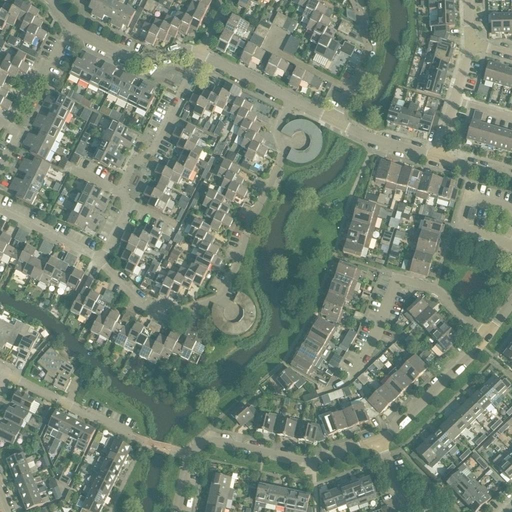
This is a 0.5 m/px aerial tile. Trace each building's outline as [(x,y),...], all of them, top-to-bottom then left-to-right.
[(5,5),(2,12),(9,16),(6,24),(13,28),(17,20),(21,12),(20,12),(24,5),(19,2),(14,0),(11,7),(5,5)] [(105,0),(93,0),(89,9),(93,11),(91,16),(97,18),(105,0)] [(108,19),(116,3),(109,0),(105,0),(97,18),(102,21),(104,17),(108,19)] [(148,12),(153,2),(150,0),(147,0),(143,10),(148,12)] [(169,9),(171,4),(162,0),(160,0),(158,4),(169,9)] [(193,3),(189,10),(204,17),(212,2),(207,0),(203,0),(200,6),(193,2),(193,3)] [(246,10),(250,2),(251,0),(240,0),(238,6),(246,10)] [(301,0),(298,6),(306,10),(307,10),(311,2),(319,6),(323,7),(324,4),(321,3),(322,0),(301,0)] [(153,15),(158,4),(153,2),(148,12),(153,15)] [(319,6),(311,2),(307,10),(306,10),(302,18),(310,22),(311,22),(315,14),(323,18),(327,10),(323,7),(319,6)] [(116,28),(125,8),(116,3),(108,19),(112,21),(110,25),(116,28)] [(36,20),(39,12),(24,5),(20,12),(21,12),(17,20),(24,24),(28,16),(36,20)] [(454,16),(454,6),(429,6),(429,11),(437,11),(437,17),(454,16)] [(138,20),(143,10),(138,7),(135,13),(133,18),(138,20)] [(128,28),(133,18),(135,13),(125,8),(116,28),(121,30),(123,26),(128,28)] [(186,17),(185,17),(193,21),(189,29),(187,33),(190,35),(192,30),(197,32),(204,17),(189,10),(186,17)] [(0,30),(2,31),(6,24),(9,16),(2,12),(0,11),(0,30)] [(172,13),(170,18),(175,20),(174,21),(182,24),(178,32),(176,37),(179,38),(181,34),(186,36),(187,33),(189,29),(193,21),(185,17),(186,17),(178,13),(175,12),(172,13)] [(277,26),(283,16),(278,13),(272,24),(277,26)] [(323,18),(315,14),(311,22),(310,22),(306,30),(314,34),(315,34),(319,26),(327,30),(331,22),(323,18)] [(491,34),(502,33),(501,15),(491,15),(491,34)] [(502,33),(511,33),(511,15),(501,15),(502,33)] [(36,20),(28,16),(24,24),(20,31),(27,35),(28,35),(32,27),(39,31),(43,23),(36,20)] [(282,29),(288,18),(283,16),(277,26),(282,29)] [(435,28),(435,34),(449,35),(449,28),(454,28),(454,16),(437,17),(430,17),(430,24),(430,28),(435,28)] [(164,24),(163,24),(171,28),(167,36),(165,41),(168,42),(170,37),(175,40),(176,37),(178,32),(182,24),(174,21),(175,20),(170,18),(167,17),(164,24)] [(245,34),(249,26),(232,17),(224,34),(233,38),(236,30),(245,34)] [(133,31),(138,20),(133,18),(128,28),(133,31)] [(287,31),(293,21),(288,18),(282,29),(287,31)] [(151,20),(148,26),(153,28),(152,28),(160,32),(156,40),(164,43),(165,41),(167,36),(171,28),(163,24),(164,24),(156,21),(153,19),(151,20)] [(261,21),(258,26),(269,31),(271,26),(261,21)] [(292,34),(298,23),(293,21),(287,31),(292,34)] [(350,32),(353,26),(342,21),(340,26),(350,32)] [(145,24),(141,32),(149,36),(145,43),(153,47),(156,40),(160,32),(152,28),(153,28),(148,26),(145,24)] [(258,26),(256,31),(266,36),(269,31),(258,26)] [(327,30),(319,26),(315,34),(314,34),(310,42),(318,46),(319,46),(323,38),(331,42),(335,34),(327,30)] [(348,37),(350,32),(340,26),(337,31),(348,37)] [(39,31),(32,27),(28,35),(27,35),(24,42),(32,46),(35,38),(43,42),(47,34),(39,31)] [(256,31),(253,36),(264,41),(266,36),(256,31)] [(233,38),(224,34),(216,50),(224,54),(227,50),(234,53),(236,50),(238,47),(242,49),(245,44),(233,38)] [(447,43),(449,35),(435,34),(433,39),(431,38),(428,49),(452,56),(455,45),(447,43)] [(253,36),(251,41),(262,46),(264,41),(253,36)] [(299,47),(301,42),(290,37),(288,42),(299,47)] [(342,48),(331,42),(323,38),(319,46),(318,46),(314,54),(332,63),(336,55),(339,56),(340,53),(342,48)] [(251,41),(248,45),(259,51),(262,46),(251,41)] [(296,52),(299,47),(288,42),(285,47),(296,52)] [(353,53),(355,48),(345,43),(342,48),(353,53)] [(248,45),(240,62),(249,66),(253,58),(261,62),(260,64),(267,68),(273,57),(265,54),(259,51),(248,45)] [(294,57),(296,52),(285,47),(283,52),(294,57)] [(350,58),(353,53),(342,48),(340,53),(350,58)] [(449,66),(452,56),(428,49),(425,59),(449,66)] [(26,75),(30,68),(23,64),(26,57),(18,53),(15,60),(11,68),(19,72),(26,75)] [(79,81),(92,56),(86,54),(82,63),(77,60),(70,76),(79,81)] [(15,79),(19,72),(11,68),(15,60),(7,56),(4,64),(0,71),(8,75),(15,79)] [(89,85),(97,70),(93,68),(97,59),(92,56),(79,81),(89,85)] [(267,68),(264,74),(273,78),(277,70),(285,74),(289,66),(273,57),(267,68)] [(446,77),(449,66),(425,59),(422,70),(446,77)] [(98,90),(111,66),(105,63),(101,72),(97,70),(89,85),(98,90)] [(494,84),(499,66),(488,64),(483,81),(494,84)] [(108,95),(116,79),(112,77),(116,69),(111,66),(98,90),(108,95)] [(503,87),(508,69),(499,66),(494,84),(503,87)] [(322,82),(313,78),(297,69),(289,86),(297,90),(301,82),(309,86),(318,91),(322,82)] [(511,89),(511,70),(508,69),(503,87),(511,89)] [(446,77),(422,70),(422,71),(423,71),(421,76),(420,76),(419,80),(443,87),(446,77)] [(118,100),(130,75),(124,72),(120,81),(116,79),(108,95),(118,100)] [(127,104),(135,89),(131,87),(135,78),(130,75),(118,100),(127,104)] [(440,98),(443,87),(419,80),(416,91),(440,98)] [(137,109),(149,85),(143,82),(139,91),(135,89),(127,104),(137,109)] [(146,114),(154,98),(150,96),(154,87),(149,85),(137,109),(146,114)] [(222,92),(230,96),(227,104),(223,111),(230,115),(234,107),(238,100),(241,92),(226,85),(222,92)] [(211,96),(219,100),(215,107),(216,108),(223,111),(227,104),(230,96),(222,92),(215,88),(211,96)] [(1,90),(0,89),(0,98),(5,101),(8,93),(1,90)] [(200,99),(200,100),(208,104),(204,111),(205,111),(212,115),(216,108),(215,107),(219,100),(211,96),(204,92),(200,99)] [(57,101),(48,96),(45,102),(69,114),(74,104),(59,96),(57,101)] [(193,96),(189,104),(197,107),(193,115),(201,119),(205,111),(204,111),(208,104),(200,100),(200,99),(193,96)] [(5,101),(0,98),(0,109),(1,109),(8,112),(12,104),(5,101)] [(90,108),(92,104),(82,99),(80,103),(90,108)] [(397,126),(402,110),(404,102),(393,99),(387,123),(397,126)] [(234,107),(230,115),(237,118),(238,118),(241,111),(249,115),(249,114),(253,107),(238,100),(234,107)] [(65,123),(69,114),(45,102),(42,107),(51,112),(49,116),(65,123)] [(408,129),(415,105),(410,104),(408,112),(402,110),(397,126),(408,129)] [(418,132),(423,116),(417,114),(419,107),(415,105),(408,129),(418,132)] [(429,135),(436,111),(425,108),(423,116),(418,132),(429,135)] [(237,118),(234,126),(241,129),(245,122),(253,125),(257,118),(249,114),(249,115),(241,111),(238,118),(237,118)] [(481,122),(483,114),(475,111),(472,120),(481,122)] [(97,127),(102,117),(94,114),(89,124),(97,127)] [(47,120),(38,115),(35,121),(60,133),(65,123),(49,116),(47,120)] [(55,142),(60,133),(35,121),(33,126),(42,131),(40,135),(55,142)] [(302,133),(305,121),(301,121),(298,121),(294,122),(291,123),(296,134),(297,133),(301,133),(302,133)] [(308,136),(317,128),(314,126),(311,124),(308,122),(305,121),(302,133),(303,133),(307,135),(308,136)] [(237,137),(234,144),(241,147),(245,140),(249,133),(257,136),(260,129),(253,125),(245,122),(241,129),(237,137)] [(131,144),(134,139),(125,134),(127,130),(112,123),(107,132),(131,144)] [(292,138),(292,137),(295,134),(296,134),(291,123),(288,125),(285,127),(283,130),(281,133),(292,138)] [(471,125),(466,141),(482,145),(493,149),(493,151),(497,152),(502,153),(502,151),(511,154),(511,136),(502,134),(487,129),(471,125)] [(192,137),(195,129),(188,126),(184,133),(177,129),(173,137),(180,141),(188,144),(191,137),(192,137)] [(310,142),(322,141),(322,138),(321,134),(319,131),(317,128),(308,136),(309,137),(310,141),(310,142)] [(129,150),(131,144),(107,132),(102,142),(118,150),(120,146),(129,150)] [(241,147),(248,151),(249,151),(252,144),(260,147),(264,140),(257,136),(249,133),(245,140),(241,147)] [(38,139),(29,134),(26,140),(50,152),(55,142),(40,135),(38,139)] [(199,140),(192,137),(191,137),(188,144),(180,141),(176,148),(184,152),(191,155),(195,148),(199,140)] [(46,162),(50,152),(26,140),(23,145),(32,150),(30,154),(46,162)] [(319,155),(320,152),(322,148),(322,145),(322,141),(310,142),(310,143),(309,147),(309,148),(319,155)] [(122,163),(125,158),(116,154),(118,150),(102,142),(98,151),(122,163)] [(95,157),(84,152),(86,146),(80,143),(74,154),(81,157),(82,156),(93,161),(108,169),(110,165),(119,169),(122,163),(98,151),(95,157)] [(248,151),(245,158),(253,162),(256,155),(264,159),(268,151),(260,147),(252,144),(249,151),(248,151)] [(203,151),(195,148),(191,155),(184,152),(180,159),(195,166),(203,151)] [(307,164),(311,162),(314,160),(317,158),(319,155),(309,148),(308,149),(305,152),(304,152),(307,164)] [(293,164),(297,152),(292,150),(286,160),(293,164)] [(307,164),(304,152),(303,152),(298,152),(297,152),(293,164),(297,164),(300,165),(304,164),(307,164)] [(77,166),(81,157),(74,154),(70,163),(77,166)] [(188,181),(195,166),(180,159),(177,166),(184,170),(181,178),(188,181)] [(33,164),(24,160),(21,165),(46,177),(51,168),(35,160),(33,164)] [(177,185),(181,178),(184,170),(177,166),(169,162),(166,170),(173,174),(170,181),(170,182),(177,185)] [(236,177),(240,170),(225,162),(217,177),(225,181),(229,174),(236,177)] [(256,175),(258,171),(243,163),(241,167),(256,175)] [(386,185),(387,183),(386,183),(391,166),(381,163),(375,182),(386,185)] [(41,187),(46,177),(21,165),(19,171),(27,175),(26,179),(41,187)] [(158,176),(155,182),(159,184),(159,185),(166,189),(170,182),(170,181),(173,174),(166,170),(163,168),(158,166),(154,174),(158,176)] [(386,185),(385,188),(395,192),(396,189),(402,169),(391,166),(386,183),(387,183),(386,185)] [(402,169),(396,189),(406,192),(407,189),(412,172),(402,169)] [(418,192),(422,175),(412,172),(407,189),(418,192)] [(236,177),(229,174),(225,181),(221,188),(228,192),(229,192),(232,185),(240,188),(244,181),(236,177)] [(418,192),(416,198),(426,201),(427,197),(428,195),(433,178),(422,175),(418,192)] [(437,200),(438,198),(443,181),(433,178),(428,195),(427,197),(437,200)] [(24,183),(15,179),(12,184),(36,196),(41,187),(26,179),(24,183)] [(454,184),(443,181),(438,198),(437,200),(448,203),(449,201),(456,203),(459,191),(452,189),(454,184)] [(31,206),(36,196),(12,184),(9,190),(18,194),(16,199),(31,206)] [(106,207),(109,202),(100,197),(102,193),(86,185),(82,195),(106,207)] [(163,196),(166,189),(159,185),(155,192),(147,188),(144,196),(151,200),(151,199),(159,203),(163,196)] [(240,188),(232,185),(229,192),(228,192),(225,199),(225,200),(232,203),(236,196),(244,200),(247,192),(240,188)] [(225,199),(210,192),(203,207),(210,210),(210,211),(214,203),(222,207),(222,206),(225,200),(225,199)] [(103,213),(106,207),(82,195),(77,205),(92,212),(94,208),(103,213)] [(170,199),(163,196),(159,203),(151,199),(151,200),(147,207),(163,215),(170,199)] [(187,208),(190,200),(182,197),(178,203),(179,204),(187,208)] [(378,218),(381,208),(359,201),(355,212),(378,218)] [(222,207),(214,203),(210,211),(210,210),(206,218),(214,221),(214,222),(218,214),(225,218),(226,217),(229,210),(222,206),(222,207)] [(409,221),(409,220),(410,216),(403,214),(406,205),(403,204),(400,213),(402,214),(400,219),(409,221)] [(97,226),(99,221),(90,216),(92,212),(77,205),(72,214),(97,226)] [(431,219),(433,209),(425,207),(424,207),(422,216),(431,219)] [(473,221),(476,211),(470,209),(467,220),(473,221)] [(375,229),(378,218),(355,212),(352,222),(375,229)] [(94,232),(97,226),(72,214),(67,224),(83,232),(85,227),(94,232)] [(225,218),(218,214),(214,222),(214,221),(210,228),(211,228),(210,229),(211,229),(218,233),(222,225),(229,229),(233,221),(226,217),(225,218)] [(207,236),(211,229),(210,229),(211,228),(210,228),(196,221),(188,236),(195,240),(196,240),(199,232),(207,236)] [(422,231),(439,236),(440,233),(441,234),(442,233),(444,226),(425,221),(422,231)] [(372,239),(375,229),(352,222),(349,233),(372,239)] [(147,246),(155,249),(160,239),(169,243),(171,239),(162,234),(147,227),(143,234),(151,238),(147,246)] [(15,240),(11,249),(15,251),(19,243),(24,232),(19,230),(14,240),(15,240)] [(144,253),(147,246),(151,238),(143,234),(136,230),(132,238),(140,242),(136,249),(144,253)] [(417,230),(414,240),(438,247),(440,241),(439,239),(438,239),(439,236),(422,231),(417,230)] [(24,232),(19,243),(24,245),(30,235),(24,232)] [(207,236),(199,232),(196,240),(195,240),(192,247),(199,251),(203,243),(211,247),(215,240),(207,236)] [(369,249),(372,239),(349,233),(346,243),(363,248),(369,249)] [(133,257),(133,256),(136,249),(140,242),(132,238),(125,234),(121,242),(129,246),(125,253),(133,257)] [(0,253),(3,255),(3,256),(11,259),(15,251),(11,249),(7,247),(11,239),(3,235),(0,240),(0,253)] [(437,254),(438,247),(414,240),(411,251),(416,252),(433,257),(434,254),(435,254),(437,254)] [(43,255),(49,244),(44,242),(38,252),(43,255)] [(211,247),(203,243),(199,251),(196,258),(203,262),(207,254),(215,258),(218,251),(211,247)] [(360,259),(363,248),(346,243),(343,254),(360,259)] [(48,257),(54,247),(49,244),(43,255),(48,257)] [(31,259),(35,251),(27,247),(23,255),(15,251),(11,259),(19,263),(27,267),(31,259)] [(430,267),(433,257),(416,252),(413,262),(430,267)] [(133,257),(125,253),(121,260),(129,264),(125,271),(133,275),(140,260),(133,256),(133,257)] [(67,267),(73,256),(68,254),(62,264),(51,259),(47,267),(43,275),(52,279),(49,284),(57,288),(59,283),(63,275),(67,267)] [(199,269),(207,273),(211,266),(218,269),(222,262),(215,258),(207,254),(203,262),(198,259),(194,266),(200,269),(199,269)] [(72,269),(78,258),(73,256),(67,267),(72,269)] [(39,263),(31,259),(27,267),(19,263),(15,271),(31,279),(39,263)] [(430,267),(413,262),(408,261),(405,272),(427,278),(430,267)] [(47,288),(49,284),(52,279),(43,275),(47,267),(39,263),(31,279),(47,288)] [(340,264),(336,274),(357,282),(361,272),(366,274),(368,270),(358,267),(357,270),(356,270),(340,264)] [(200,288),(207,273),(199,269),(200,269),(192,265),(189,272),(188,273),(196,276),(192,284),(200,288)] [(189,292),(192,284),(196,276),(188,273),(189,272),(181,269),(178,276),(177,276),(185,280),(181,288),(189,292)] [(75,291),(84,275),(75,271),(71,279),(63,275),(59,283),(75,291)] [(155,275),(151,273),(148,272),(144,279),(155,284),(163,288),(159,295),(167,299),(170,292),(174,284),(166,280),(167,280),(159,276),(155,274),(155,275)] [(178,295),(181,288),(185,280),(177,276),(178,276),(170,272),(167,280),(166,280),(174,284),(170,292),(178,295)] [(336,274),(332,285),(353,292),(357,282),(336,274)] [(79,297),(71,313),(87,322),(91,313),(92,313),(83,309),(87,301),(91,294),(88,292),(88,291),(93,280),(88,278),(83,289),(79,297)] [(143,283),(140,289),(145,292),(148,286),(143,283)] [(332,285),(329,295),(345,301),(349,303),(353,292),(332,285)] [(102,298),(101,301),(106,303),(111,293),(106,290),(102,298)] [(239,306),(245,296),(242,294),(238,292),(233,303),(238,306),(239,306)] [(87,301),(83,309),(92,313),(91,313),(99,317),(100,317),(104,309),(106,304),(106,303),(101,301),(102,298),(100,297),(91,293),(91,294),(87,301)] [(111,293),(106,303),(106,304),(111,306),(116,295),(111,293)] [(329,295),(325,305),(341,311),(342,311),(345,301),(329,295)] [(243,311),(254,307),(253,304),(251,301),(248,298),(245,296),(239,306),(240,307),(242,310),(243,311)] [(408,312),(404,316),(412,324),(416,320),(428,308),(421,300),(408,312)] [(212,319),(224,316),(224,315),(224,311),(225,310),(214,304),(212,308),(212,311),(211,315),(212,319)] [(325,305),(321,315),(327,318),(326,319),(336,324),(338,322),(340,322),(344,312),(342,311),(341,311),(325,305)] [(254,321),(255,318),(255,314),(255,311),(254,307),(243,311),(243,312),(243,316),(243,317),(254,321)] [(428,308),(416,320),(420,325),(416,328),(419,332),(423,328),(436,316),(428,308)] [(126,323),(132,313),(127,310),(121,321),(126,323)] [(108,321),(103,329),(112,333),(119,337),(124,329),(116,325),(120,317),(111,313),(107,321),(108,321)] [(131,326),(137,315),(132,313),(126,323),(131,326)] [(219,331),(227,322),(226,321),(224,317),(224,316),(212,319),(213,322),(214,325),(216,329),(219,331)] [(436,316),(423,328),(431,336),(443,324),(436,316)] [(99,317),(91,333),(108,342),(112,333),(103,329),(108,321),(107,321),(100,317),(99,317)] [(246,333),(249,330),(251,328),(253,325),(254,321),(243,317),(243,318),(240,322),(239,322),(246,333)] [(0,349),(2,351),(4,346),(4,345),(6,345),(6,344),(13,347),(24,325),(17,322),(14,327),(0,320),(0,349)] [(319,320),(313,329),(331,339),(336,330),(319,320)] [(132,333),(128,341),(136,345),(143,349),(144,349),(148,341),(151,335),(156,325),(151,322),(147,330),(144,329),(135,325),(131,333),(132,333)] [(232,336),(233,324),(232,324),(228,322),(227,322),(219,331),(222,333),(225,335),(228,336),(232,336)] [(246,333),(239,322),(238,323),(234,324),(233,324),(232,336),(236,336),(239,336),(242,334),(246,333)] [(394,330),(401,324),(398,322),(392,328),(394,330)] [(443,324),(431,336),(438,344),(451,332),(443,324)] [(24,325),(13,347),(20,351),(19,351),(20,353),(19,354),(17,358),(26,362),(35,344),(39,335),(38,335),(37,334),(36,338),(28,334),(30,328),(24,325)] [(156,325),(151,335),(155,338),(161,327),(156,325)] [(172,326),(169,332),(172,333),(180,337),(183,332),(172,326)] [(168,341),(164,349),(172,353),(180,357),(184,349),(188,341),(193,330),(188,328),(186,333),(181,342),(178,341),(180,337),(172,333),(168,341)] [(119,337),(115,345),(132,354),(136,345),(128,341),(132,333),(131,333),(124,329),(119,337)] [(325,349),(331,339),(313,329),(308,338),(325,349)] [(184,349),(180,357),(188,361),(196,365),(197,364),(200,357),(204,349),(200,347),(201,345),(199,339),(196,338),(198,333),(193,330),(188,341),(184,349)] [(349,332),(341,346),(348,350),(356,336),(349,332)] [(438,344),(435,347),(442,355),(446,352),(458,340),(458,339),(451,332),(438,344)] [(407,344),(413,337),(411,335),(404,341),(407,344)] [(156,345),(152,353),(160,357),(168,361),(172,353),(164,349),(168,341),(160,337),(156,345)] [(409,346),(416,340),(413,337),(407,344),(409,346)] [(320,358),(325,349),(308,338),(302,348),(320,358)] [(143,349),(139,357),(156,366),(160,357),(152,353),(156,345),(148,341),(144,349),(143,349)] [(397,354),(400,352),(393,345),(391,347),(397,354)] [(395,356),(397,354),(391,347),(388,350),(395,356)] [(314,367),(320,358),(302,348),(297,357),(314,367)] [(65,393),(71,381),(70,381),(75,370),(51,349),(37,364),(48,373),(44,381),(54,386),(53,387),(65,393)] [(422,359),(428,353),(426,350),(419,357),(422,359)] [(403,361),(419,377),(427,370),(419,361),(411,352),(403,360),(403,361)] [(424,362),(431,355),(428,353),(422,359),(424,362)] [(308,377),(314,367),(297,357),(291,367),(308,377)] [(382,369),(384,367),(378,360),(375,362),(382,369)] [(411,385),(419,377),(403,361),(396,368),(411,385)] [(379,371),(382,369),(375,362),(373,365),(379,371)] [(404,392),(411,385),(396,368),(388,376),(392,379),(404,392)] [(295,377),(289,370),(277,381),(287,392),(294,385),(298,390),(306,383),(298,374),(295,377)] [(366,384),(368,381),(362,375),(360,377),(366,384)] [(363,386),(366,384),(360,377),(357,380),(363,386)] [(495,377),(486,385),(501,400),(502,401),(505,398),(502,395),(507,390),(510,386),(505,380),(501,384),(495,377)] [(396,400),(404,392),(392,379),(384,387),(396,400)] [(486,385),(479,392),(491,405),(494,408),(502,401),(501,400),(486,385)] [(388,407),(396,400),(384,387),(376,394),(388,407)] [(479,392),(471,400),(485,415),(487,413),(485,410),(491,405),(479,392)] [(29,412),(35,402),(17,393),(12,404),(15,405),(29,412)] [(305,404),(310,402),(318,399),(316,393),(302,398),(305,404)] [(380,415),(388,407),(376,394),(368,402),(365,399),(363,400),(373,418),(378,413),(380,415)] [(362,406),(352,409),(358,426),(369,422),(368,420),(373,418),(363,400),(360,402),(362,406)] [(471,400),(463,407),(476,420),(481,415),(484,416),(485,415),(471,400)] [(29,412),(15,405),(12,411),(9,409),(4,420),(7,421),(21,429),(29,412)] [(247,411),(242,406),(231,416),(241,427),(244,424),(248,429),(250,427),(256,429),(259,416),(251,407),(247,411)] [(463,407),(455,415),(470,430),(471,428),(470,425),(476,420),(463,407)] [(48,422),(53,411),(47,408),(42,418),(48,422)] [(348,429),(358,426),(352,409),(342,413),(348,429)] [(48,428),(45,434),(50,437),(53,430),(58,433),(66,417),(56,412),(48,428)] [(327,437),(338,433),(332,417),(330,413),(318,417),(319,422),(322,421),(323,426),(321,426),(324,436),(327,435),(327,437)] [(338,433),(348,429),(342,413),(332,417),(338,433)] [(280,421),(281,417),(269,414),(268,418),(259,416),(256,429),(255,431),(271,434),(271,432),(277,433),(277,434),(280,421)] [(455,415),(447,422),(460,435),(465,430),(468,431),(470,430),(455,415)] [(55,439),(52,446),(57,448),(60,442),(59,441),(63,435),(68,438),(76,422),(66,417),(58,433),(55,439)] [(301,426),(302,422),(290,419),(289,423),(280,421),(277,434),(277,433),(276,435),(292,439),(292,437),(298,438),(301,426)] [(21,429),(7,421),(4,427),(1,425),(0,428),(0,439),(13,446),(21,429)] [(506,424),(502,428),(505,431),(510,427),(511,426),(511,423),(509,421),(506,424)] [(68,438),(65,444),(69,446),(72,440),(78,442),(85,427),(76,422),(68,438)] [(447,422),(440,430),(452,443),(454,445),(456,443),(454,440),(460,435),(447,422)] [(325,441),(319,426),(311,424),(310,428),(301,426),(298,438),(297,440),(313,444),(313,442),(319,443),(325,441)] [(78,442),(74,449),(79,451),(84,454),(88,447),(95,431),(85,427),(78,442)] [(440,430),(432,437),(444,450),(448,454),(455,446),(454,445),(452,443),(440,430)] [(109,438),(104,448),(111,451),(126,459),(131,449),(121,444),(124,439),(118,436),(115,441),(115,442),(109,438)] [(432,437),(424,444),(438,460),(441,461),(448,454),(444,450),(432,437)] [(93,443),(91,448),(96,451),(99,445),(94,443),(93,443)] [(424,444),(416,452),(432,469),(439,462),(438,460),(424,444)] [(104,448),(102,453),(108,456),(106,461),(122,469),(126,459),(111,451),(104,448)] [(7,461),(11,471),(27,465),(34,462),(32,458),(25,460),(21,449),(8,454),(10,460),(7,461)] [(474,454),(471,457),(476,462),(480,466),(483,463),(479,459),(474,454)] [(511,478),(511,467),(505,461),(500,455),(492,463),(497,468),(510,481),(511,478)] [(46,457),(40,460),(44,469),(49,467),(49,465),(46,457)] [(99,458),(97,462),(104,465),(101,471),(117,478),(122,469),(106,461),(99,458)] [(29,470),(27,465),(11,471),(15,481),(31,475),(38,472),(36,468),(29,470)] [(446,484),(454,492),(467,479),(466,479),(471,474),(467,469),(463,465),(457,471),(459,472),(446,484)] [(59,467),(56,474),(61,476),(64,470),(59,467)] [(95,468),(92,472),(99,475),(96,480),(112,488),(117,478),(101,471),(95,468)] [(461,499),(477,483),(473,479),(475,478),(471,474),(466,479),(467,479),(454,492),(461,499)] [(33,480),(31,475),(15,481),(19,491),(35,485),(42,482),(40,478),(33,480)] [(68,486),(71,480),(62,475),(59,482),(68,486)] [(229,490),(232,479),(214,476),(212,486),(229,490)] [(90,477),(88,482),(94,485),(92,490),(107,498),(112,488),(96,480),(90,477)] [(58,488),(54,478),(48,480),(50,485),(48,485),(50,490),(58,488)] [(370,478),(360,482),(367,503),(377,499),(376,495),(370,478)] [(360,482),(350,485),(358,507),(367,503),(360,482)] [(481,488),(477,483),(461,499),(468,506),(486,489),(483,486),(481,488)] [(37,490),(35,485),(19,491),(23,502),(39,495),(46,492),(44,488),(37,490)] [(265,510),(266,505),(269,487),(259,485),(253,511),(258,511),(259,508),(265,510)] [(350,485),(340,489),(347,506),(346,506),(348,510),(358,507),(350,485)] [(232,501),(234,491),(229,490),(212,486),(210,496),(227,500),(232,501)] [(85,487),(83,491),(89,495),(87,500),(103,507),(107,498),(92,490),(85,487)] [(276,507),(279,490),(269,487),(266,505),(276,507)] [(340,489),(331,493),(337,509),(346,506),(347,506),(340,489)] [(473,511),(477,511),(488,502),(491,499),(487,494),(488,493),(486,489),(468,506),(473,511)] [(286,509),(289,492),(279,490),(276,507),(285,509),(286,509)] [(295,511),(299,494),(289,492),(286,509),(285,509),(284,511),(295,511)] [(325,507),(320,509),(319,511),(330,511),(337,509),(331,493),(321,496),(325,507)] [(299,494),(295,511),(312,511),(312,509),(307,508),(310,496),(299,494)] [(41,500),(39,495),(23,502),(27,511),(43,505),(50,502),(48,498),(41,500)] [(225,510),(227,500),(210,496),(208,506),(225,510)] [(80,497),(78,501),(85,504),(82,510),(80,511),(100,511),(103,507),(87,500),(80,497)]
